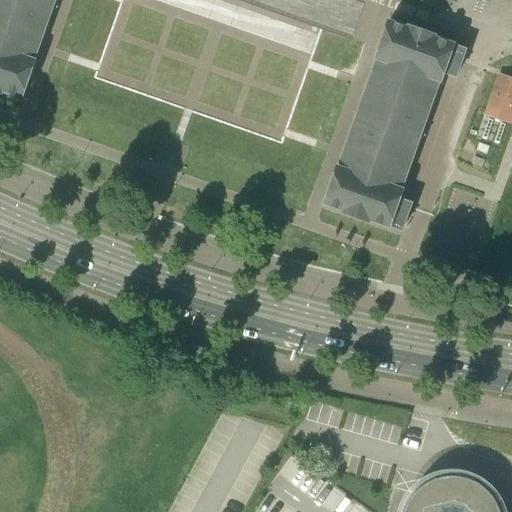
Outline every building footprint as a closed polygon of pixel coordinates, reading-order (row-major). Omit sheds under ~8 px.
[(0,0),(0,92),(2,94),(3,92),(22,99),(36,61),(34,60),(55,0),(0,0)] [(238,0),(374,47),(387,11),(414,21),(412,26),(434,34),(442,10),(412,0),(238,0)] [(405,189),(404,188),(441,84),(442,84),(445,75),(457,79),(468,49),(456,45),(456,43),(437,36),(438,35),(434,34),(412,26),(408,24),(407,26),(388,19),(373,60),(375,61),(338,165),(337,164),(322,205),(341,212),(341,214),(370,225),(371,223),(391,230),(391,228),(403,233),(413,203),(402,199),(405,189)] [(485,116),(511,125),(511,123),(511,77),(499,73),(485,116)] [(501,511),(500,508),(496,499),(490,491),(483,485),(474,480),(465,477),(456,475),(446,476),(437,478),(428,482),(420,487),(413,494),(407,502),(404,511),(403,511),(501,511)]
